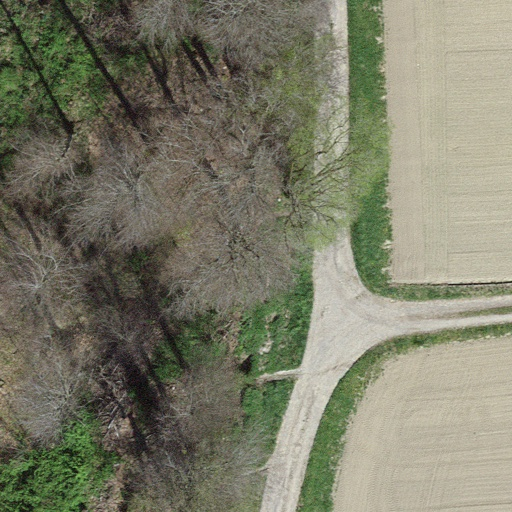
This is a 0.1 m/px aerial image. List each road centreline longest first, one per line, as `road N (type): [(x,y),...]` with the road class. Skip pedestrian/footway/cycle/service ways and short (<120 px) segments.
road 1 (track): [(327,318),(329,0)]
road 2 (track): [(281,511),(327,318)]
road 3 (track): [(327,318),(511,310)]
